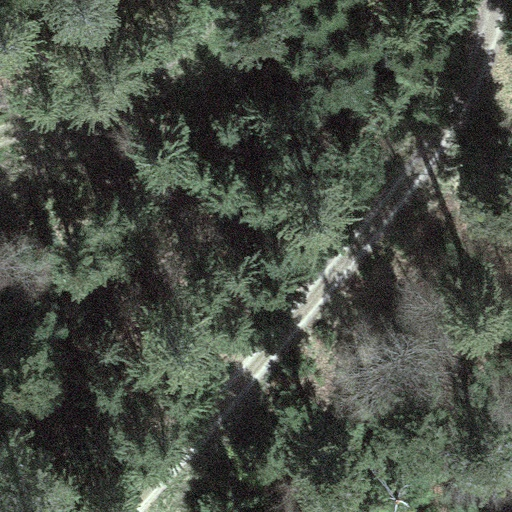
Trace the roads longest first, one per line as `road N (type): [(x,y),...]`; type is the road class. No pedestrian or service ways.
road 1 (track): [(498,0),(497,35),(459,121),(148,511)]
road 2 (track): [(202,0),(194,21),(106,93),(0,131)]
